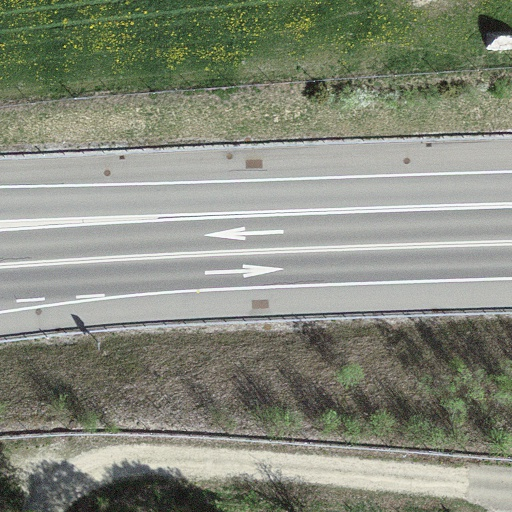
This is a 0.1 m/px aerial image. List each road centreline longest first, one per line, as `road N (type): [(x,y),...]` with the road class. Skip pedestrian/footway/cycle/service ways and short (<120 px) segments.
road 1 (trunk): [(0,265),(511,242)]
road 2 (trunk): [(511,195),(0,203)]
